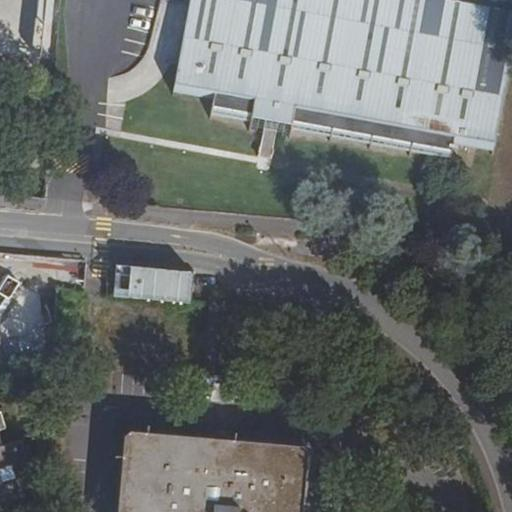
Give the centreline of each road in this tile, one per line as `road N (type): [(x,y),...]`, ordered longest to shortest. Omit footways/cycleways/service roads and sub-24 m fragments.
road 1 (unclassified): [(317,282),(214,242),(0,220)]
road 2 (unclassified): [(0,245),(317,282)]
road 3 (unclassified): [(317,282),(372,306),(425,343),(475,400),(511,475)]
